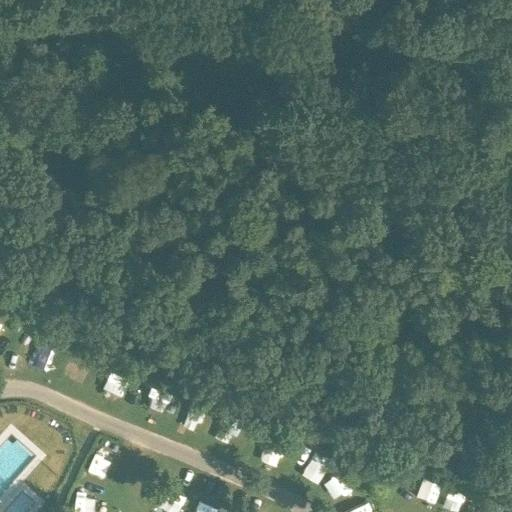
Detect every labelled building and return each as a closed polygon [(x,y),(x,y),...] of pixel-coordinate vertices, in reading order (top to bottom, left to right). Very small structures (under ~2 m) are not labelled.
[(18,355),(35,362),(39,353),(51,357),(54,348),(25,337),(18,355)] [(112,380),(104,401),(119,406),(123,395),(135,399),(138,389),(112,380)] [(154,387),(147,405),(166,412),(173,393),(154,387)] [(192,398),(185,416),(204,423),(211,405),(192,398)] [(227,416),(224,426),(247,432),(250,422),(227,416)] [(302,459),(320,463),(324,445),(305,441),(302,459)] [(85,462),(82,477),(99,481),(103,466),(85,462)] [(355,470),(336,477),(341,494),(361,487),(355,470)] [(160,501),(182,505),(185,491),(163,487),(160,501)] [(394,487),(392,509),(416,511),(418,490),(394,487)] [(445,491),(442,511),(463,511),(465,493),(445,491)] [(95,511),(94,498),(72,499),(72,511),(95,511)] [(222,511),(224,508),(205,502),(201,511),(222,511)]
